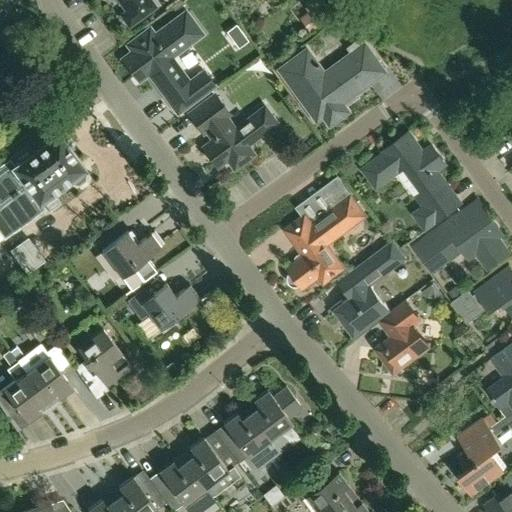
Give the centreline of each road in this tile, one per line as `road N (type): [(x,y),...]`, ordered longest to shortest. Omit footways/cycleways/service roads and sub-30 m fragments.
road 1 (residential): [(511,218),(426,102),(411,96),(217,234)]
road 2 (residential): [(0,467),(119,433),(280,322)]
road 3 (residential): [(217,234),(61,26),(51,0)]
road 4 (residential): [(444,511),(280,322)]
